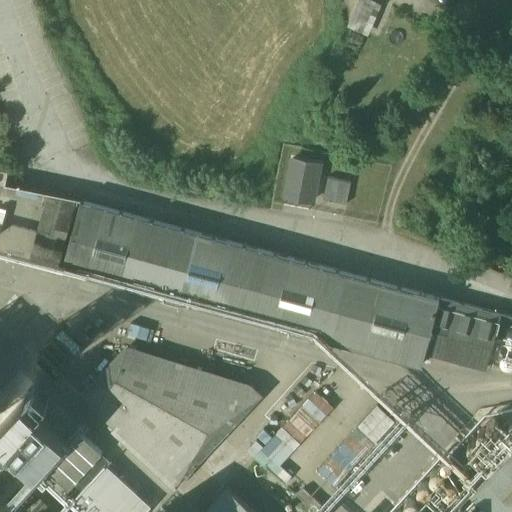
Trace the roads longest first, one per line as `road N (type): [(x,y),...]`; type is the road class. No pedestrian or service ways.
road 1 (unclassified): [(0,3),(52,158),(82,184),(383,247),(511,292)]
road 2 (track): [(383,247),(395,192),(494,0)]
